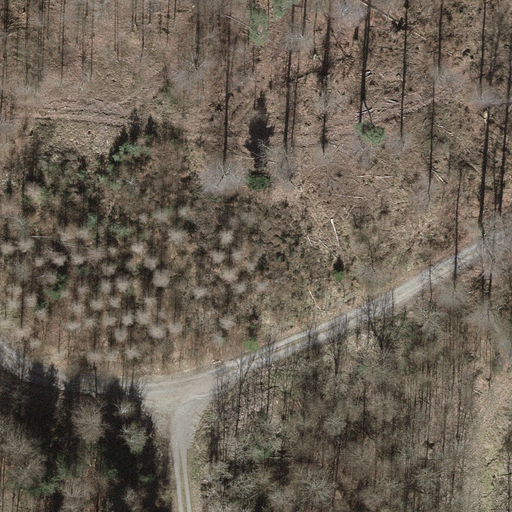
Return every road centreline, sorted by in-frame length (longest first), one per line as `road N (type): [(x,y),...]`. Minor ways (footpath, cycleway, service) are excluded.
road 1 (track): [(0,341),(23,367),(88,381),(181,384),(285,353),(511,225)]
road 2 (track): [(181,384),(188,511)]
